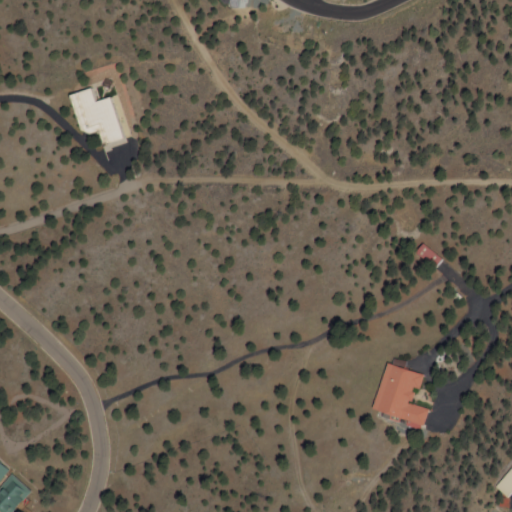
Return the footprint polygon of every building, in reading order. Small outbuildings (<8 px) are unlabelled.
[(66,94),(76,136),(95,132),(99,151),(125,145),(113,96),(93,101),(90,88),(66,94)] [(438,262),(420,243),(411,252),(429,270),(438,262)] [(422,376),(386,364),(370,411),(421,428),(427,410),(413,405),(422,376)] [(511,463),(499,491),(509,495),(511,487),(511,463)] [(0,511),(8,511),(28,492),(9,475),(0,484),(0,511)]
